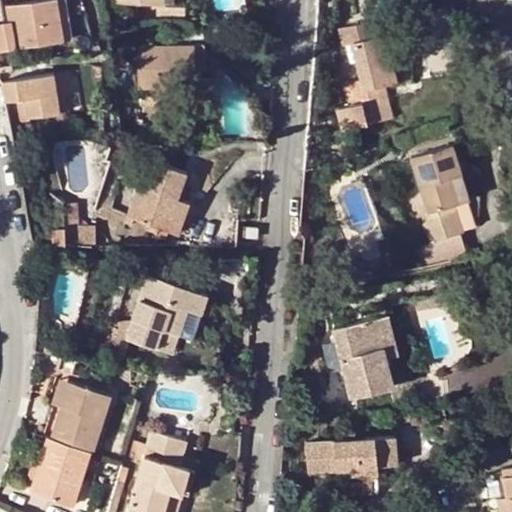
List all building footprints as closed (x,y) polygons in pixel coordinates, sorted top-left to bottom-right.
[(9,19),(0,19),(0,47),(64,41),(58,0),(38,0),(8,4),(9,19)] [(376,35),(381,34),(377,18),(371,20),(376,35)] [(394,80),(381,34),(376,35),(371,20),(338,29),(344,47),(352,45),(364,89),(381,83),(394,80)] [(197,86),(196,68),(196,44),(137,46),(138,88),(197,86)] [(196,44),(196,68),(207,68),(206,44),(196,44)] [(57,71),(2,79),(6,99),(27,96),(30,116),(63,111),(57,71)] [(364,89),(368,101),(385,96),(381,83),(364,89)] [(391,118),(385,96),(368,101),(361,103),(367,124),(391,118)] [(452,144),(412,157),(429,211),(452,204),(468,200),(452,144)] [(187,171),(149,158),(129,216),(177,233),(189,201),(178,197),(187,171)] [(65,203),(65,245),(96,245),(96,226),(79,226),(79,203),(65,203)] [(453,211),(452,204),(429,211),(431,218),(453,211)] [(460,233),(453,211),(431,218),(425,220),(431,242),(460,233)] [(258,228),(244,228),(244,238),(258,238),(258,228)] [(150,276),(142,301),(153,303),(161,279),(150,276)] [(208,294),(161,279),(153,303),(142,301),(129,339),(158,349),(164,330),(175,334),(194,339),(208,294)] [(389,314),(333,327),(349,396),(391,387),(384,358),(398,355),(389,314)] [(170,352),(175,334),(164,330),(158,349),(170,352)] [(70,380),(53,436),(92,448),(92,446),(96,446),(112,393),(70,380)] [(155,431),(134,505),(155,511),(164,511),(171,491),(181,493),(188,496),(195,472),(182,468),(190,442),(155,431)] [(239,433),(193,436),(191,450),(195,452),(191,465),(226,465),(226,478),(236,483),(239,433)] [(75,501),(92,448),(53,436),(49,435),(32,488),(75,501)] [(308,469),(338,467),(377,464),(395,462),(393,436),(306,443),(308,469)] [(377,464),(338,467),(338,476),(377,472),(377,464)] [(511,511),(511,466),(503,468),(507,495),(508,504),(500,506),(500,511),(511,511)] [(175,511),(181,493),(171,491),(164,511),(155,511),(134,505),(131,511),(175,511)] [(508,504),(507,495),(498,497),(500,506),(508,504)]
